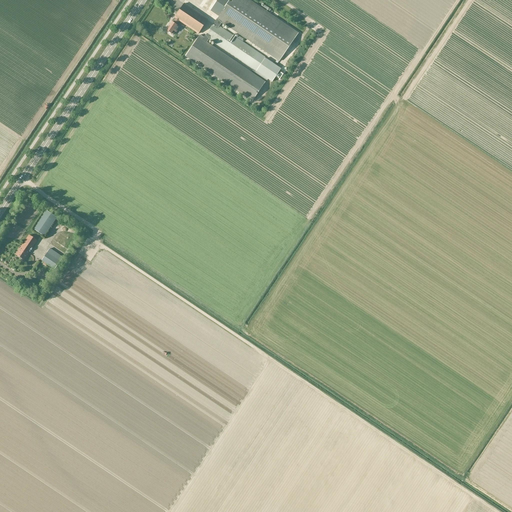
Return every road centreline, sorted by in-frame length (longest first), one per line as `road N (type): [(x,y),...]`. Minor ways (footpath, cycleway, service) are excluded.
road 1 (unknown): [(459,0),(396,90),(397,107),(243,328)]
road 2 (primary): [(0,212),(142,0)]
